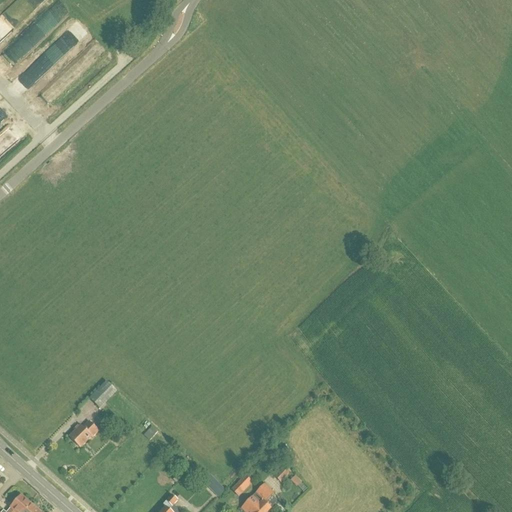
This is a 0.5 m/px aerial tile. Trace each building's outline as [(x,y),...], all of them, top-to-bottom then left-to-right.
[(38,63),(48,72),(86,35),(77,26),(38,63)] [(99,409),(117,392),(107,382),(89,399),(99,409)] [(98,432),(89,422),(83,428),(81,426),(69,438),(80,449),(91,437),(92,438),(98,432)] [(149,442),(158,433),(151,427),(143,436),(149,442)] [(281,483),(291,473),(282,465),(272,475),(281,483)] [(210,477),(202,469),(196,475),(204,483),(204,484),(218,498),(225,491),(211,476),(210,477)] [(238,498),(257,478),(250,471),(231,490),(238,498)] [(295,476),(290,481),(296,487),(301,482),(295,476)] [(267,511),(271,509),(276,503),(276,500),(272,496),(274,494),(265,484),(241,509),(243,511),(267,511)] [(169,511),(178,501),(171,495),(162,506),(164,508),(160,511),(169,511)] [(24,511),(31,505),(21,496),(10,508),(6,511),(5,511),(3,510),(1,511),(24,511)]
